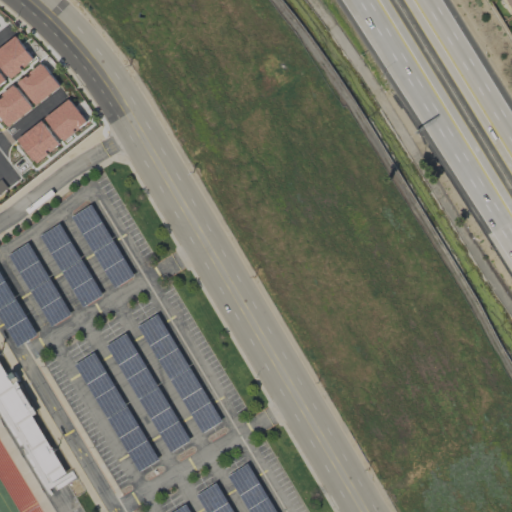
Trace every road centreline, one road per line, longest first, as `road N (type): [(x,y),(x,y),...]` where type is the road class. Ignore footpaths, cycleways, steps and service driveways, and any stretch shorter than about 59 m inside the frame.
road 1 (tertiary): [(32,0),(66,30),(139,130),(367,511)]
road 2 (motorway): [(366,0),(511,226)]
road 3 (motorway): [(511,138),(424,0)]
